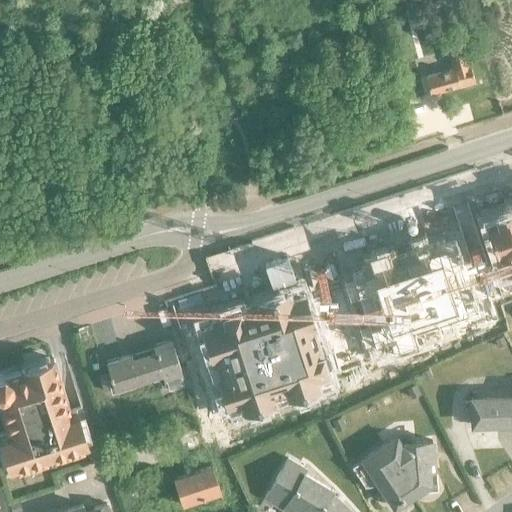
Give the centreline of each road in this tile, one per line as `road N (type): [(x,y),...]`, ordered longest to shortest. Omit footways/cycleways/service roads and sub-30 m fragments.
road 1 (residential): [(0,331),(511,166)]
road 2 (tertiary): [(256,228),(511,143)]
road 3 (tertiary): [(256,228),(166,224),(112,248)]
road 4 (tertiary): [(112,248),(225,242),(256,228)]
